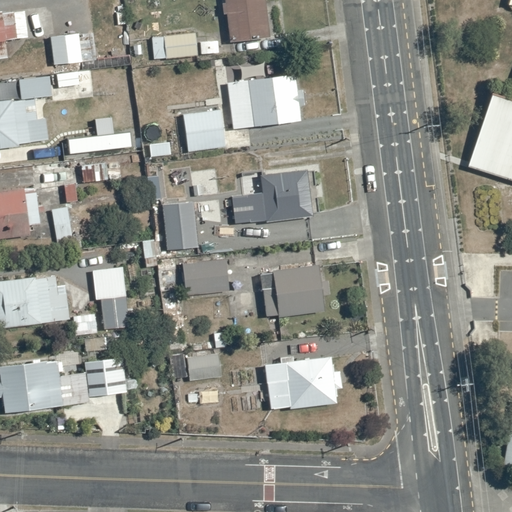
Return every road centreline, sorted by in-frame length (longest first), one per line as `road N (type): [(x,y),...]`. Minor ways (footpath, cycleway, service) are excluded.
road 1 (unclassified): [(438,487),(377,0)]
road 2 (residential): [(438,487),(0,475)]
